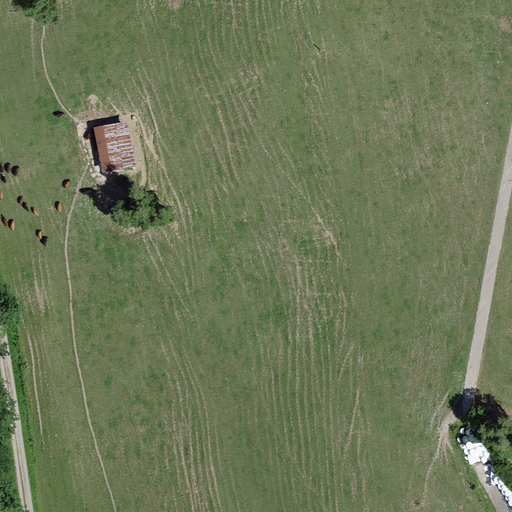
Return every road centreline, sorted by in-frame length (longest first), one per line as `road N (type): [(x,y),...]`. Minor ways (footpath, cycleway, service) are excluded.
road 1 (track): [(511,162),(467,393),(469,443),(511,511)]
road 2 (track): [(30,511),(0,311)]
